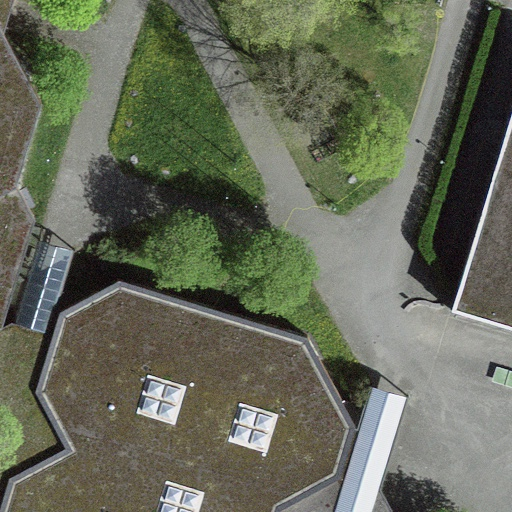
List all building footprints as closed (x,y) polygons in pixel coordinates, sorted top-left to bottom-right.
[(0,0),(0,326),(3,326),(30,236),(35,220),(17,182),(41,103),(3,30),(10,8),(12,0),(0,0)] [(511,108),(451,309),(511,327),(511,108)] [(0,507),(9,477),(31,465),(32,467),(69,447),(53,418),(51,419),(36,388),(60,309),(75,249),(53,242),(30,236),(3,326),(0,326),(0,507)] [(279,511),(282,505),(339,474),(355,424),(308,335),(119,279),(60,309),(36,388),(51,419),(53,418),(69,447),(32,467),(31,465),(9,477),(0,507),(0,511),(279,511)] [(355,424),(339,474),(282,505),(279,511),(394,511),(381,487),(406,399),(366,387),(355,424)]
